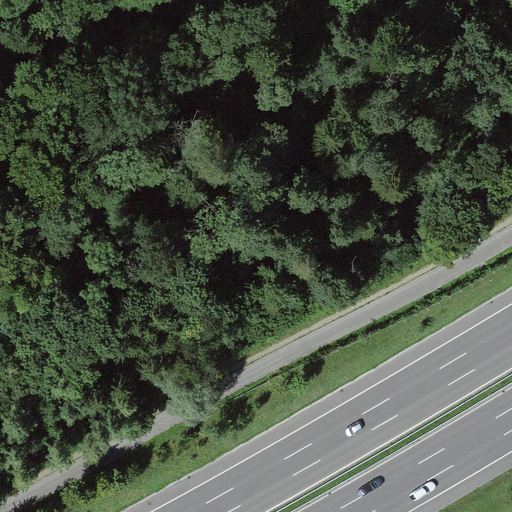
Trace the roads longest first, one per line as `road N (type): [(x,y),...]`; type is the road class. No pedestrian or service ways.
road 1 (unknown): [(511,218),(0,497)]
road 2 (unclassified): [(1,511),(511,235)]
road 3 (motorway): [(511,337),(210,511)]
road 4 (motorway): [(355,511),(511,420)]
